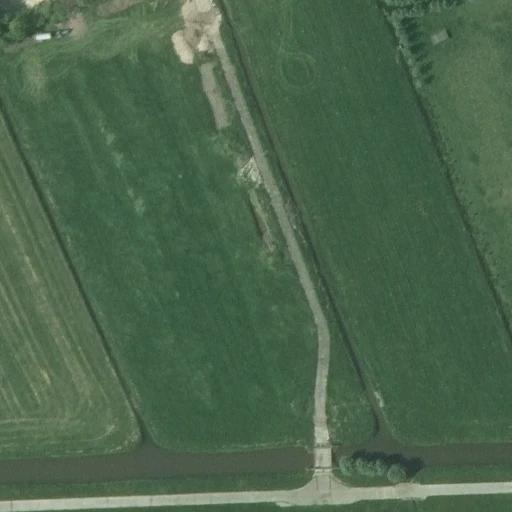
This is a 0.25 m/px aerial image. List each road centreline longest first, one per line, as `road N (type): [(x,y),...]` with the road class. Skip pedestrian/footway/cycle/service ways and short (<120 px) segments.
road 1 (track): [(212,0),(320,314),(329,430),(322,494)]
road 2 (track): [(511,485),(0,508)]
